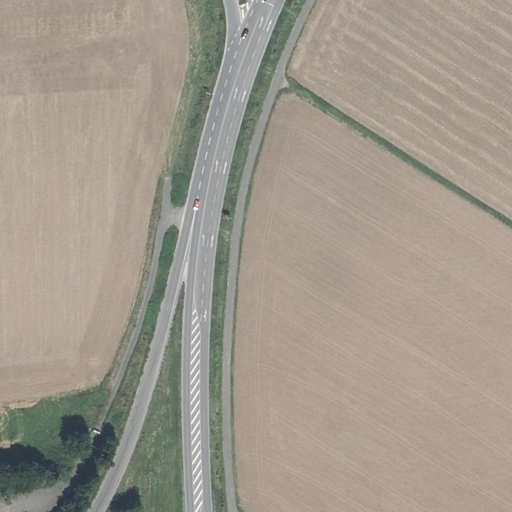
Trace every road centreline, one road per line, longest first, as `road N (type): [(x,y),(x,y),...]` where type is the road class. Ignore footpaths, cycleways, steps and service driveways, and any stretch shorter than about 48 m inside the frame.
road 1 (track): [(234,511),(226,421),(238,204),(309,0)]
road 2 (track): [(198,215),(171,217),(162,232),(123,375),(51,511)]
road 3 (secondary): [(206,195),(148,391),(97,511)]
road 4 (secondary): [(200,511),(196,390),(206,195)]
road 5 (track): [(276,79),(511,223)]
road 6 (secondary): [(206,195),(239,51)]
